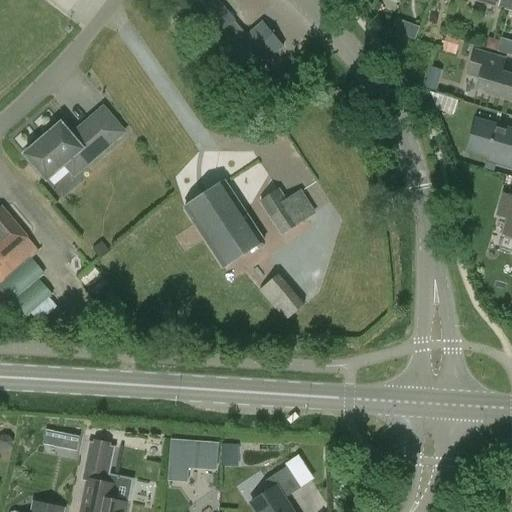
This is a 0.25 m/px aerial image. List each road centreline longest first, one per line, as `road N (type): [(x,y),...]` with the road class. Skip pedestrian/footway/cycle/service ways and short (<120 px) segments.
road 1 (residential): [(438,406),(415,156),(356,49),(301,0)]
road 2 (tertiary): [(0,379),(438,406)]
road 3 (residential): [(111,0),(69,62),(0,124)]
